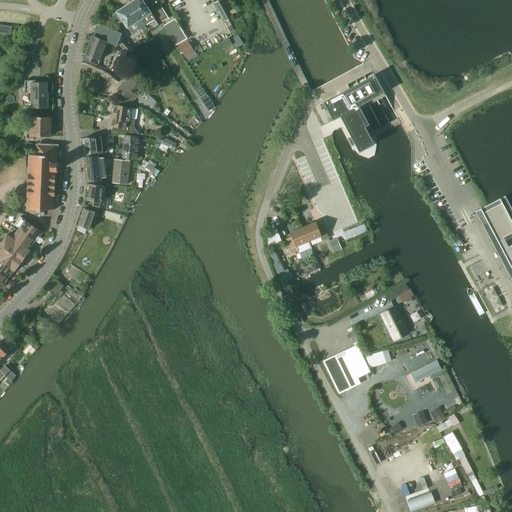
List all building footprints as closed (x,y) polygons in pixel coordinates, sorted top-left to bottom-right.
[(141,0),(134,0),(126,5),(130,11),(133,9),(137,14),(138,13),(146,24),(154,19),(150,14),(151,13),(141,0)] [(149,0),(152,4),(151,5),(162,22),(168,18),(160,5),(163,3),(161,0),(149,0)] [(231,18),(221,0),(219,0),(214,3),(224,21),(231,18)] [(130,11),(126,5),(116,12),(113,15),(113,16),(116,22),(119,22),(122,20),(127,29),(128,28),(131,33),(146,24),(138,13),(137,14),(133,9),(130,11)] [(104,28),(100,40),(106,42),(116,46),(117,44),(118,41),(121,34),(104,28)] [(237,36),(232,39),(236,45),(241,42),(237,36)] [(92,37),(85,56),(99,61),(106,42),(100,40),(92,37)] [(220,43),(224,49),(232,45),(228,38),(220,43)] [(187,42),(179,47),(186,59),(195,53),(187,42)] [(374,144),(354,109),(384,93),(374,75),(365,80),(348,88),(322,103),(323,103),(332,121),(340,117),(359,152),(374,144)] [(123,87),(119,91),(128,100),(133,96),(135,98),(142,89),(129,77),(122,85),(123,87)] [(82,87),(85,88),(89,89),(92,80),(88,79),(84,78),(82,87)] [(45,80),(24,80),(24,108),(47,108),(47,94),(45,94),(45,80)] [(206,94),(199,98),(204,105),(208,112),(215,108),(206,94)] [(113,120),(112,126),(112,127),(112,131),(125,133),(125,132),(139,134),(134,127),(135,120),(137,118),(138,110),(131,109),(131,108),(121,107),(113,106),(111,119),(113,120)] [(82,115),(77,114),(77,115),(77,116),(77,117),(78,118),(78,119),(78,120),(78,121),(79,128),(91,129),(93,116),(82,115)] [(31,136),(50,137),(50,118),(41,118),(31,117),(31,136)] [(122,159),(137,160),(136,160),(141,160),(141,157),(137,157),(139,137),(124,135),(122,151),(122,159)] [(83,138),(85,155),(102,153),(101,137),(83,138)] [(56,162),(57,146),(37,145),(36,155),(28,155),(26,209),(36,210),(36,212),(44,212),(44,210),(54,210),(55,171),(57,171),(58,162),(56,162)] [(100,179),(100,178),(105,178),(103,158),(100,158),(99,156),(97,156),(85,158),(88,180),(100,179)] [(112,183),(127,184),(129,161),(114,159),(112,183)] [(145,168),(153,174),(153,173),(156,169),(154,168),(148,164),(147,166),(145,168)] [(340,176),(322,184),(338,221),(338,222),(356,214),(357,214),(356,213),(350,199),(340,176)] [(92,206),(105,208),(105,207),(108,208),(109,202),(106,202),(106,201),(100,200),(102,186),(89,185),(87,200),(92,201),(92,206)] [(490,209),(479,215),(491,237),(501,232),(511,226),(511,220),(503,202),(490,209)] [(86,229),(87,229),(93,212),(84,209),(83,209),(78,225),(78,226),(86,229)] [(103,216),(104,216),(118,221),(120,217),(120,216),(105,211),(103,216)] [(13,223),(12,224),(35,242),(42,233),(20,217),(15,224),(13,223)] [(315,221),(303,226),(309,240),(320,235),(323,240),(328,238),(322,223),(316,225),(315,221)] [(12,227),(7,235),(29,251),(35,242),(12,224),(10,226),(12,227)] [(293,236),(286,239),(293,253),(298,251),(299,251),(300,253),(312,248),(309,240),(303,226),(291,231),(293,236)] [(269,231),(266,231),(267,234),(269,239),(272,246),(280,242),(281,242),(276,230),(269,231)] [(457,231),(453,233),(457,241),(462,239),(457,231)] [(0,260),(15,272),(30,251),(29,251),(7,235),(1,242),(0,241),(0,260)] [(341,249),(339,243),(337,239),(330,242),(328,243),(333,253),(341,249)] [(511,244),(501,251),(511,272),(511,244)] [(0,274),(8,280),(8,279),(14,271),(15,272),(0,260),(0,274)] [(277,276),(285,285),(293,276),(286,268),(277,276)] [(55,279),(46,289),(48,291),(50,293),(52,295),(53,295),(54,296),(55,296),(59,290),(63,286),(56,280),(55,279)] [(384,294),(388,301),(399,295),(403,293),(408,290),(404,283),(384,294)] [(376,297),(372,288),(363,293),(364,294),(367,301),(376,297)] [(403,293),(399,295),(403,303),(414,297),(409,289),(408,290),(403,293)] [(382,314),(394,340),(408,334),(396,308),(382,314)] [(323,362),(339,394),(360,383),(344,351),(323,362)] [(411,374),(414,382),(415,381),(440,369),(436,362),(411,374)] [(10,381),(15,375),(9,370),(4,375),(10,381)] [(438,377),(446,394),(455,390),(447,372),(438,377)] [(438,407),(429,413),(430,415),(436,424),(445,418),(445,417),(443,415),(440,409),(438,407)] [(423,412),(412,415),(416,427),(427,423),(423,412)] [(448,418),(449,420),(452,425),(454,427),(459,423),(453,414),(448,418)] [(389,429),(394,436),(395,435),(402,429),(397,423),(389,429)] [(478,441),(471,443),(475,455),(481,453),(478,441)]
